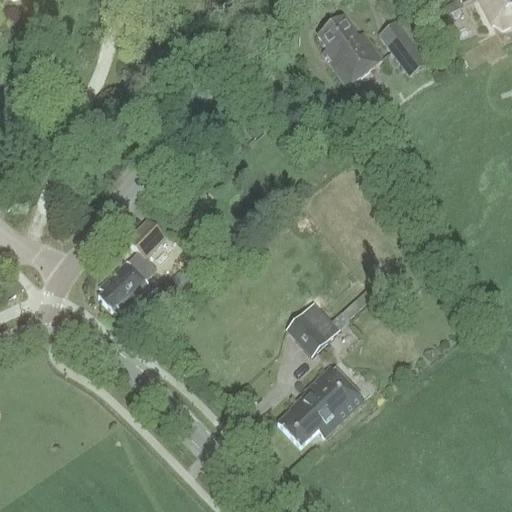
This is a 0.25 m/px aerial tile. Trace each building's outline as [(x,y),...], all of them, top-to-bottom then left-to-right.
[(511,0),(478,0),(492,28),(503,35),(511,30),(511,0)] [(346,92),(382,65),(362,38),(357,42),(342,23),(316,42),(326,55),(321,58),(346,92)] [(429,68),(399,28),(380,42),(410,83),(429,68)] [(100,291),(104,296),(99,301),(112,315),(118,310),(122,315),(150,288),(146,284),(156,274),(144,262),(164,243),(149,227),(129,246),(139,257),(129,266),(127,265),(100,291)] [(206,288),(192,273),(185,280),(199,295),(206,288)] [(185,300),(168,282),(158,291),(167,300),(174,308),(175,309),(185,300)] [(366,295),(360,301),(367,309),(373,303),(366,295)] [(167,300),(147,318),(154,326),(174,308),(167,300)] [(313,308),(285,334),(311,361),(339,335),(313,308)] [(352,308),(341,318),(349,326),(359,317),(352,308)] [(291,409),(293,411),(276,427),(300,452),(317,435),(324,443),(364,405),(328,368),(307,389),(309,391),(291,409)]
